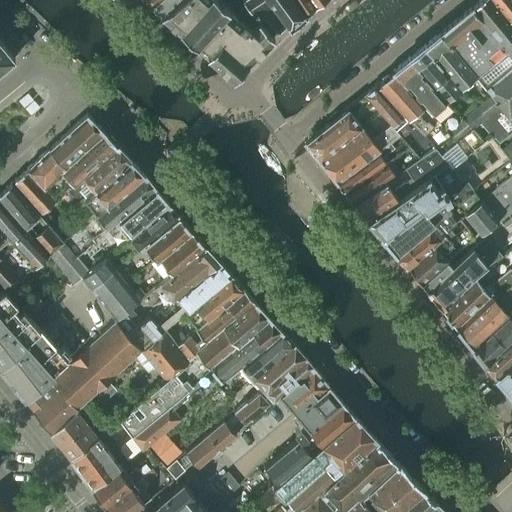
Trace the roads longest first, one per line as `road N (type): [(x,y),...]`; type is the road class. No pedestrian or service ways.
road 1 (residential): [(88,89),(474,511)]
road 2 (residential): [(511,424),(284,138)]
road 3 (residential): [(284,138),(460,0)]
road 4 (residential): [(341,0),(234,97)]
road 5 (residential): [(234,97),(127,0)]
road 6 (residential): [(88,511),(0,398)]
